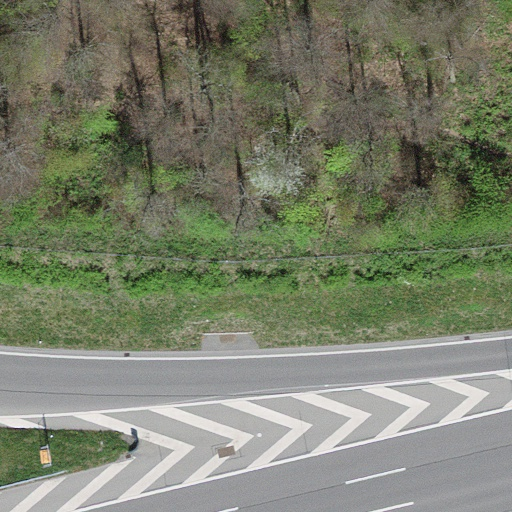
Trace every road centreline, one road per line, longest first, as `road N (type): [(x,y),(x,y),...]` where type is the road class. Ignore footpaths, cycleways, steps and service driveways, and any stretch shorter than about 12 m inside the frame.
road 1 (motorway): [(511,356),(121,384),(0,383)]
road 2 (motorway): [(511,461),(299,511)]
